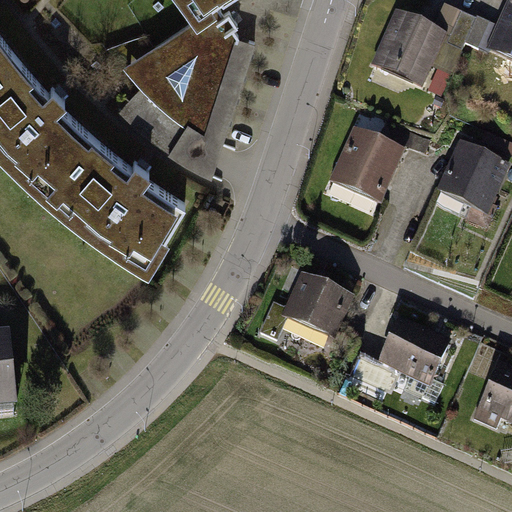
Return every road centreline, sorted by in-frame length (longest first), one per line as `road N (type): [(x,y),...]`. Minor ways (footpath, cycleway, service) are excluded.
road 1 (residential): [(264,222),(224,301),(194,338),(110,423),(0,490)]
road 2 (residential): [(264,222),(511,332)]
road 3 (residential): [(331,0),(264,222)]
